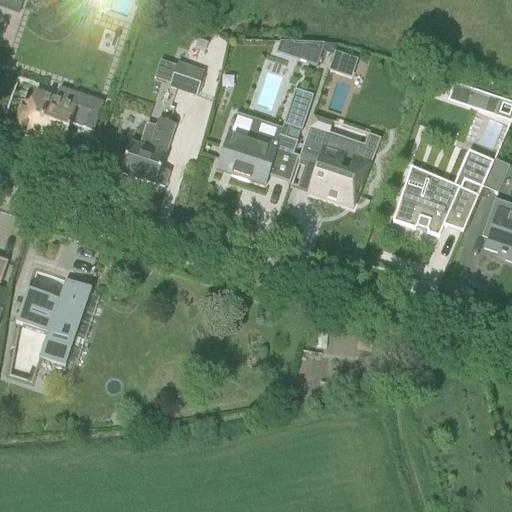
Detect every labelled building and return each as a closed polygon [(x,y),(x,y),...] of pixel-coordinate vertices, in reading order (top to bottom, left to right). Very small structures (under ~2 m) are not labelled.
[(0,0),(0,9),(8,12),(18,16),(23,0),(0,0)] [(324,46),(304,45),(298,63),(316,69),(321,54),(324,46)] [(324,46),(321,54),(333,58),(334,54),(336,48),(331,46),(324,46)] [(333,58),(329,70),(338,73),(339,73),(348,76),(351,65),(352,65),(353,61),(334,54),(333,58)] [(169,89),(195,98),(203,75),(178,66),(169,89)] [(313,98),(294,92),(276,144),(253,136),(250,143),(227,135),(214,174),(222,176),(229,179),(252,186),(254,183),(265,186),(268,179),(289,186),(297,162),(298,159),(292,157),(297,144),(284,140),(288,129),(301,133),(313,98)] [(468,107),(494,116),(499,102),(473,93),(468,107)] [(15,126),(12,136),(17,138),(17,140),(27,144),(28,141),(32,143),(33,140),(48,145),(46,150),(60,155),(70,128),(74,130),(87,134),(93,116),(80,111),(55,103),(44,99),(42,98),(40,103),(32,100),(29,109),(22,106),(15,126)] [(298,159),(297,162),(298,163),(316,169),(308,193),(324,199),(342,205),(344,199),(355,203),(369,167),(360,164),(365,149),(328,136),(331,126),(332,125),(312,118),(298,159)] [(116,156),(110,172),(163,190),(169,174),(159,170),(174,128),(158,123),(156,129),(146,126),(138,148),(130,145),(125,159),(116,156)] [(492,164),(468,154),(451,193),(427,186),(428,185),(425,184),(422,193),(407,189),(401,207),(398,206),(392,225),(414,232),(415,230),(426,234),(426,236),(438,240),(443,228),(462,235),(477,200),(458,192),(463,181),(482,189),(492,164)] [(494,162),(482,190),(497,196),(509,169),(494,162)] [(511,207),(494,202),(482,237),(487,238),(483,251),(505,259),(504,262),(511,265),(511,207)] [(64,370),(91,291),(64,282),(58,302),(26,291),(15,325),(46,336),(38,361),(64,370)] [(359,339),(356,352),(370,356),(374,342),(359,339)]
